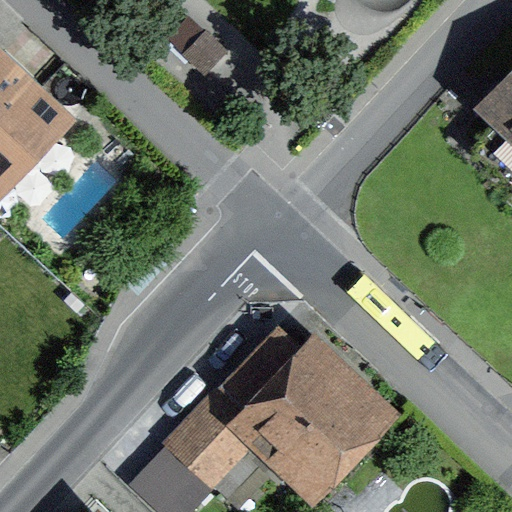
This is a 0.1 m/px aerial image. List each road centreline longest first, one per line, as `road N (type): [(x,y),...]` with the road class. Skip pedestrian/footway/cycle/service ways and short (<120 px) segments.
road 1 (residential): [(279,231),(18,511)]
road 2 (residential): [(279,231),(34,0)]
road 3 (residential): [(511,455),(279,231)]
road 4 (residential): [(495,0),(279,231)]
